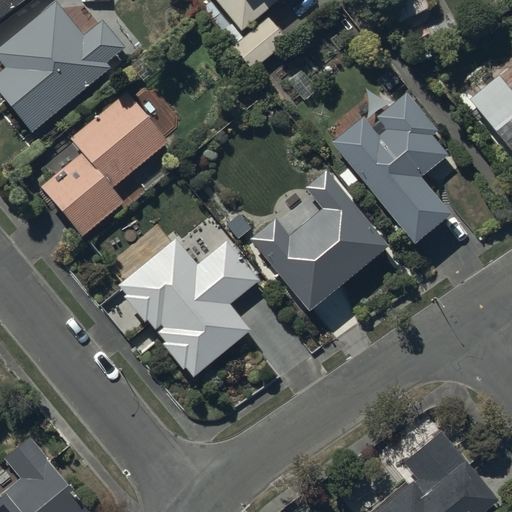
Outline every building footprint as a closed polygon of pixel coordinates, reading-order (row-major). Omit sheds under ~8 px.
[(0,81),(34,124),(111,62),(107,56),(126,42),(103,13),(84,28),(61,0),(49,0),(0,39),(0,49),(6,57),(0,61),(0,81)] [(0,0),(0,10),(14,0),(0,0)] [(222,0),(243,24),(272,0),(222,0)] [(431,0),(391,0),(398,15),(431,0)] [(269,11),(234,40),(254,64),(289,35),(269,11)] [(511,63),(471,97),(511,142),(511,63)] [(81,146),(41,178),(82,229),(125,194),(115,182),(171,136),(127,83),(68,131),(81,146)] [(364,112),(332,138),(413,234),(450,204),(422,170),(448,148),(432,128),(437,124),(406,87),(377,110),(379,113),(371,120),(364,112)] [(251,233),(308,303),(388,237),(327,162),(304,181),(321,202),(290,228),(277,212),(251,233)] [(176,231),(111,283),(190,379),(213,361),(210,356),(251,323),(230,297),(259,274),(227,234),(198,258),(176,231)] [(413,468),(365,510),(367,511),(471,511),(500,488),(466,449),(465,450),(442,423),(403,455),(413,468)] [(6,481),(0,485),(0,511),(83,511),(92,505),(29,430),(5,451),(22,471),(8,483),(6,481)]
